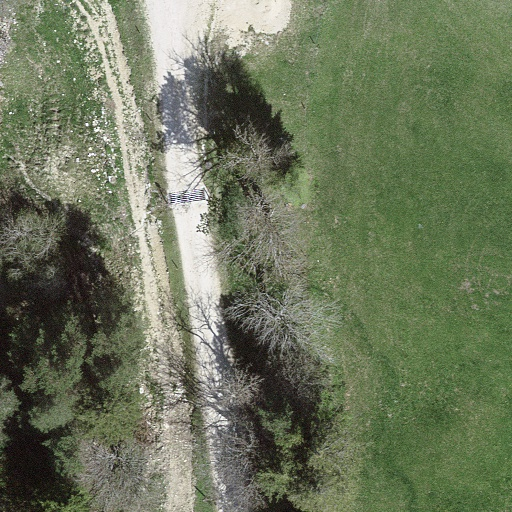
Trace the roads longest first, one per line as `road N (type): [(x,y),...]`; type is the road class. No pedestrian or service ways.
road 1 (track): [(229,511),(189,171)]
road 2 (track): [(189,171),(169,0)]
